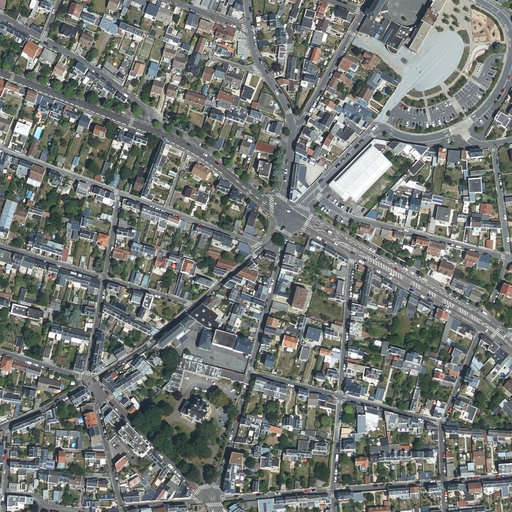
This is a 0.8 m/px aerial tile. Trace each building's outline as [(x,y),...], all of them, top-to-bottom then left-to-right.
[(36,12),(38,8),(37,8),(38,5),(36,4),(37,2),(32,0),(29,7),(30,9),(33,10),(36,12)] [(117,0),(110,0),(107,9),(115,12),(120,1),(117,0)] [(131,0),(132,1),(135,2),(135,3),(144,7),(142,12),(146,14),(149,5),(150,3),(148,3),(141,0),(131,0)] [(210,0),(203,0),(201,6),(207,9),(210,0)] [(210,0),(207,9),(211,10),(214,0),(215,1),(215,0),(218,0),(224,2),(225,1),(225,0),(210,0)] [(243,14),(242,1),(240,0),(237,0),(236,4),(234,8),(234,9),(234,10),(236,11),(236,12),(238,13),(239,12),(243,14)] [(298,9),(301,0),(297,0),(292,15),(296,16),(297,13),(298,13),(299,10),(298,9)] [(376,0),(362,27),(367,30),(371,24),(373,21),(374,22),(378,16),(384,6),(386,0),(376,0)] [(438,16),(447,0),(433,0),(436,1),(430,12),(429,11),(429,12),(428,11),(428,12),(428,13),(425,18),(435,23),(439,17),(438,16)] [(430,0),(429,3),(429,6),(428,9),(427,11),(428,12),(428,11),(429,12),(429,11),(430,12),(436,1),(433,0),(430,0)] [(229,2),(225,1),(224,2),(224,4),(223,7),(220,13),(223,15),(227,4),(232,6),(233,3),(229,1),(229,2)] [(328,4),(319,1),(316,13),(315,17),(320,19),(324,20),(328,4)] [(51,13),(53,8),(41,4),(37,2),(36,4),(38,5),(37,8),(38,8),(51,13)] [(82,8),(72,4),(68,13),(72,15),(72,17),(78,19),(82,8)] [(146,14),(145,14),(152,17),(151,21),(155,22),(156,19),(160,9),(156,8),(149,5),(146,14)] [(384,6),(378,16),(384,19),(385,16),(385,14),(387,14),(387,13),(387,12),(387,11),(387,10),(387,8),(387,7),(384,6)] [(160,8),(160,9),(156,19),(170,24),(172,19),(173,15),(174,14),(160,8)] [(346,21),(348,16),(349,13),(339,9),(338,10),(338,12),(333,23),(341,26),(343,21),(346,22),(346,21)] [(315,17),(316,13),(307,10),(302,27),(298,26),(296,31),(301,32),(302,30),(309,32),(311,31),(312,30),(312,29),(313,23),(315,17)] [(333,23),(338,12),(334,10),(331,19),(327,18),(327,21),(329,22),(333,23)] [(99,28),(101,22),(91,18),(92,13),(86,11),(84,16),(82,21),(99,28)] [(103,17),(92,13),(91,18),(101,22),(103,17)] [(408,35),(405,42),(409,44),(412,38),(413,38),(414,38),(415,37),(416,36),(416,35),(416,34),(416,33),(416,32),(417,29),(420,31),(423,24),(422,24),(423,23),(421,22),(420,23),(420,24),(418,25),(415,27),(413,28),(411,29),(409,29),(407,29),(405,28),(402,27),(401,27),(399,26),(396,24),(395,23),(393,22),(391,21),(390,19),(389,18),(388,15),(387,14),(385,14),(385,16),(384,19),(385,22),(387,21),(408,33),(408,34),(408,35)] [(28,19),(19,15),(16,22),(24,26),(28,19)] [(200,18),(190,15),(186,25),(195,29),(200,18)] [(278,18),(277,16),(269,16),(271,29),(284,27),(278,18)] [(106,19),(103,17),(101,22),(99,28),(106,30),(109,31),(110,32),(112,25),(113,24),(105,21),(106,19)] [(432,29),(435,23),(425,18),(423,23),(422,24),(423,24),(420,31),(410,47),(408,51),(416,55),(431,29),(432,29)] [(324,20),(320,19),(316,31),(324,34),(325,34),(329,22),(327,21),(324,20)] [(11,27),(0,21),(0,29),(1,30),(8,33),(11,27)] [(213,25),(201,21),(199,26),(206,28),(205,31),(210,33),(211,31),(212,31),(213,29),(212,29),(213,25)] [(362,27),(358,33),(368,36),(369,37),(370,36),(371,37),(371,38),(387,47),(387,49),(387,50),(388,52),(390,54),(391,55),(392,55),(394,56),(396,56),(398,52),(404,41),(405,42),(408,35),(408,34),(408,33),(387,21),(385,22),(383,22),(381,26),(374,22),(373,21),(371,24),(367,30),(362,27)] [(220,24),(218,30),(217,34),(216,37),(227,41),(231,28),(228,27),(227,30),(224,29),(223,32),(222,31),(223,26),(220,24)] [(76,35),(78,31),(72,28),(72,29),(70,28),(70,27),(64,25),(60,35),(66,37),(67,36),(75,39),(76,35)] [(120,28),(112,25),(110,32),(109,31),(108,33),(111,34),(116,36),(117,34),(120,28)] [(122,25),(121,25),(120,28),(117,34),(120,35),(121,31),(127,33),(129,28),(122,25)] [(20,32),(11,27),(8,33),(16,38),(20,32)] [(174,29),(169,27),(163,42),(166,43),(172,46),(177,48),(179,43),(180,39),(171,36),(174,29)] [(134,36),(136,31),(129,28),(127,33),(132,35),(134,36)] [(231,28),(227,41),(233,43),(233,40),(236,31),(231,28)] [(408,46),(410,47),(420,31),(417,29),(416,32),(416,33),(416,34),(416,35),(416,36),(415,37),(414,38),(413,38),(412,38),(409,44),(408,46)] [(291,40),(285,30),(277,31),(278,36),(277,37),(277,41),(278,46),(280,46),(287,45),(290,45),(293,44),(291,40)] [(144,34),(138,31),(136,31),(134,36),(132,40),(135,41),(135,40),(141,42),(144,34)] [(243,33),(236,31),(233,40),(238,42),(238,57),(251,57),(247,37),(243,33)] [(316,31),(312,43),(320,46),(321,41),(324,34),(316,31)] [(30,38),(20,32),(16,38),(22,41),(19,47),(24,49),(27,42),(30,38)] [(90,48),(94,40),(82,35),(78,44),(90,48)] [(201,54),(202,55),(206,41),(197,38),(196,41),(197,42),(196,44),(198,45),(198,46),(195,45),(193,52),(201,54)] [(24,49),(22,53),(28,56),(28,57),(32,60),(35,56),(39,58),(43,51),(37,48),(27,42),(24,49)] [(46,46),(40,43),(37,48),(43,51),(45,49),(46,46)] [(234,51),(217,44),(216,46),(218,47),(216,53),(226,57),(228,52),(233,54),(234,51)] [(287,45),(280,46),(280,48),(276,48),(274,55),(279,56),(278,65),(285,65),(286,60),(284,60),(284,56),(286,57),(287,50),(287,45)] [(57,56),(45,49),(43,51),(39,58),(38,60),(44,63),(46,61),(52,65),(57,56)] [(176,52),(164,49),(161,57),(174,61),(175,54),(176,52)] [(319,54),(311,51),(308,62),(314,64),(316,64),(319,54)] [(193,52),(186,72),(194,75),(194,74),(197,75),(199,68),(196,68),(201,54),(193,52)] [(380,60),(366,52),(363,57),(366,59),(363,66),(372,71),(374,67),(376,68),(380,60)] [(182,56),(175,54),(174,61),(172,67),(184,70),(186,61),(181,60),(182,56)] [(356,61),(345,55),(344,59),(356,66),(357,64),(355,63),(356,61)] [(299,59),(290,58),(289,67),(298,68),(299,59)] [(356,66),(344,59),(338,68),(346,73),(347,72),(349,70),(349,69),(355,72),(358,66),(356,66)] [(308,62),(304,60),(303,72),(306,74),(311,75),(314,64),(308,62)] [(115,76),(113,80),(122,87),(126,76),(121,73),(123,69),(126,63),(123,61),(119,71),(118,73),(117,74),(116,73),(115,75),(115,76)] [(105,63),(103,67),(102,71),(113,80),(115,76),(115,75),(116,73),(117,74),(118,73),(119,71),(112,65),(105,63)] [(57,64),(52,72),(62,77),(65,70),(62,68),(63,66),(57,64)] [(90,72),(78,64),(73,72),(85,79),(90,72)] [(130,71),(128,76),(132,78),(135,79),(136,75),(140,77),(144,67),(136,64),(133,72),(130,71)] [(155,78),(159,66),(151,64),(147,76),(155,78)] [(222,69),(218,67),(216,72),(215,71),(214,76),(218,77),(219,74),(221,75),(221,74),(224,75),(226,75),(227,72),(228,69),(229,66),(224,64),(223,65),(222,69)] [(298,68),(289,67),(287,79),(296,80),(298,68)] [(214,76),(215,71),(206,68),(202,80),(211,83),(213,76),(214,76)] [(284,70),(272,74),(274,78),(280,76),(283,75),(284,73),(284,70)] [(375,84),(382,74),(375,70),(374,71),(375,71),(374,73),(369,81),(375,84)] [(90,72),(85,79),(82,83),(85,85),(88,81),(87,81),(88,80),(95,85),(100,80),(90,72)] [(231,73),(227,72),(226,75),(223,82),(240,88),(243,78),(231,73)] [(344,77),(336,73),(333,78),(335,79),(334,80),(332,80),(328,87),(329,88),(335,91),(338,87),(336,87),(340,81),(344,84),(347,86),(350,81),(344,77)] [(306,74),(304,82),(314,85),(317,77),(311,75),(306,74)] [(346,74),(344,77),(350,81),(355,83),(356,81),(352,79),(353,78),(346,74)] [(397,88),(399,84),(395,82),(391,79),(389,83),(397,88)] [(106,85),(100,80),(95,85),(95,86),(98,88),(97,90),(101,92),(102,91),(103,89),(106,85)] [(164,85),(154,82),(151,92),(161,95),(164,85)] [(10,84),(6,83),(4,89),(7,90),(17,94),(17,93),(26,96),(28,91),(19,88),(19,89),(10,85),(10,84)] [(366,103),(369,99),(368,98),(371,93),(370,92),(371,92),(372,93),(373,93),(376,89),(366,83),(363,88),(357,99),(355,103),(357,104),(360,106),(366,109),(369,105),(366,103)] [(116,92),(106,85),(103,89),(110,94),(108,97),(111,99),(113,98),(112,96),(116,92)] [(179,88),(169,86),(166,96),(175,99),(176,97),(178,90),(178,89),(179,88)] [(254,91),(244,88),(241,97),(247,99),(251,100),(254,91)] [(38,105),(42,96),(28,91),(26,96),(30,98),(30,100),(34,102),(34,101),(36,102),(35,105),(38,107),(38,105)] [(204,107),(207,98),(187,92),(185,100),(204,107)] [(240,99),(220,92),(217,99),(217,101),(218,101),(231,106),(237,108),(237,107),(240,99)] [(350,100),(348,99),(336,92),(334,94),(336,95),(336,96),(340,98),(339,99),(347,104),(350,100)] [(126,100),(117,93),(114,97),(124,104),(126,100)] [(261,99),(260,98),(258,104),(256,109),(255,113),(259,114),(260,113),(259,113),(259,110),(261,105),(260,105),(262,100),(264,101),(263,105),(268,106),(271,97),(263,94),(261,99)] [(54,101),(42,96),(38,105),(39,106),(37,111),(43,113),(40,119),(45,121),(49,109),(47,108),(47,107),(45,106),(46,103),(51,104),(50,107),(51,108),(53,104),(54,101)] [(213,98),(208,96),(207,98),(204,107),(205,107),(210,109),(213,98)] [(343,111),(322,98),(321,99),(323,101),(321,104),(327,107),(332,110),(335,111),(341,114),(343,111)] [(366,109),(360,106),(357,104),(355,103),(350,100),(347,104),(346,106),(344,109),(343,111),(352,116),(370,128),(378,117),(366,109)] [(231,106),(218,101),(217,106),(229,111),(230,110),(230,109),(231,106)] [(59,107),(53,104),(51,108),(50,112),(61,116),(63,110),(59,109),(59,107)] [(511,120),(511,104),(510,104),(509,105),(510,106),(507,113),(504,112),(505,111),(500,109),(498,113),(509,119),(510,120),(511,120)] [(261,105),(259,110),(273,115),(275,109),(268,106),(263,105),(261,105)] [(76,109),(66,106),(63,115),(79,120),(81,115),(77,114),(78,113),(75,112),(76,109)] [(240,108),(237,107),(237,108),(235,114),(231,112),(231,111),(230,110),(229,111),(226,119),(235,122),(240,108)] [(243,109),(240,108),(235,122),(238,123),(244,125),(245,122),(246,120),(240,118),(241,116),(242,114),(243,109)] [(208,115),(207,118),(222,124),(225,116),(210,110),(208,115)] [(259,114),(255,113),(251,112),(249,111),(247,116),(254,118),(264,122),(265,117),(259,114)] [(352,116),(343,111),(341,114),(341,115),(350,120),(352,116)] [(334,120),(321,112),(318,118),(323,121),(321,126),(326,128),(328,130),(334,120)] [(511,126),(511,120),(510,120),(510,121),(509,120),(509,119),(498,113),(494,120),(496,121),(499,123),(497,126),(499,127),(500,126),(505,129),(510,131),(511,126)] [(79,120),(63,115),(62,117),(69,120),(68,122),(74,124),(75,121),(78,123),(79,120)] [(252,124),(254,118),(247,116),(247,118),(246,120),(245,122),(252,124)] [(370,128),(352,116),(350,120),(349,120),(366,130),(370,128)] [(81,117),(78,125),(88,129),(91,120),(81,117)] [(0,119),(0,127),(1,128),(0,129),(0,131),(7,134),(11,123),(0,119)] [(321,126),(310,119),(307,123),(323,133),(324,131),(326,128),(321,126)] [(30,129),(32,124),(22,121),(18,120),(15,128),(18,129),(19,127),(20,128),(22,129),(24,128),(24,127),(30,129)] [(283,125),(283,123),(279,122),(279,124),(276,123),(275,125),(274,124),(273,126),(269,124),(267,131),(279,136),(283,125)] [(340,128),(335,125),(331,132),(330,133),(335,136),(340,128)] [(106,131),(96,127),(93,135),(103,139),(106,131)] [(322,139),(304,128),(302,133),(316,141),(315,143),(321,147),(320,149),(321,149),(322,148),(324,145),(320,143),(323,139),(322,139)] [(341,139),(350,130),(346,128),(340,139),(341,139)] [(345,142),(355,133),(350,130),(341,139),(345,142)] [(136,134),(130,131),(128,135),(125,144),(132,147),(133,142),(136,134)] [(115,141),(125,144),(128,135),(118,132),(115,141)] [(316,141),(302,133),(301,134),(300,137),(311,143),(312,141),(315,143),(316,141)] [(149,138),(136,134),(133,142),(146,146),(149,138)] [(330,134),(328,138),(326,141),(324,145),(322,148),(329,152),(331,150),(328,148),(334,138),(330,136),(331,135),(330,134)] [(311,143),(300,137),(297,144),(308,150),(311,143)] [(224,141),(219,139),(215,150),(218,152),(220,150),(224,141)] [(279,141),(270,139),(269,145),(276,147),(278,147),(279,141)] [(349,144),(345,142),(341,139),(340,139),(337,144),(345,149),(349,144)] [(383,154),(384,149),(387,142),(375,140),(329,186),(345,202),(350,197),(355,203),(358,200),(386,172),(390,169),(387,166),(379,158),(383,154)] [(28,156),(34,158),(39,143),(34,141),(28,156)] [(247,156),(251,145),(242,142),(238,153),(247,156)] [(269,145),(257,142),(256,146),(254,151),(274,156),(276,147),(269,145)] [(387,142),(384,149),(387,150),(392,155),(396,159),(402,152),(405,148),(408,145),(387,142)] [(168,152),(170,147),(161,143),(157,154),(162,156),(164,150),(168,152)] [(312,156),(314,152),(308,150),(297,144),(295,154),(306,159),(308,156),(307,154),(310,156),(312,156)] [(256,146),(251,145),(247,156),(252,158),(254,151),(256,146)] [(328,155),(329,152),(322,148),(321,149),(320,149),(317,147),(314,152),(312,156),(311,159),(315,161),(317,157),(319,154),(321,151),(328,155)] [(429,149),(415,147),(415,149),(411,153),(416,158),(420,154),(422,156),(423,156),(429,149)] [(411,153),(405,148),(402,152),(407,157),(409,154),(417,162),(419,160),(422,156),(420,154),(416,158),(411,153)] [(439,150),(429,149),(423,156),(425,156),(434,157),(438,158),(439,150)] [(447,151),(439,150),(438,158),(437,165),(445,166),(447,151)] [(470,151),(470,159),(483,158),(482,150),(470,151)] [(467,162),(467,159),(466,152),(456,152),(449,151),(448,160),(451,160),(451,162),(461,163),(462,161),(464,162),(467,162)] [(42,154),(39,161),(45,163),(48,156),(42,154)] [(162,156),(157,154),(153,165),(158,167),(160,160),(162,156)] [(306,159),(295,154),(293,171),(289,201),(294,203),(310,187),(306,183),(304,183),(306,167),(298,167),(299,159),(308,163),(309,160),(308,160),(306,159)] [(12,159),(3,156),(0,164),(0,163),(0,165),(7,168),(9,164),(10,164),(12,159)] [(21,162),(12,159),(10,164),(14,165),(19,167),(21,162)] [(328,169),(330,166),(320,160),(319,162),(318,164),(321,166),(328,169)] [(417,162),(395,185),(404,187),(407,184),(409,182),(424,166),(419,160),(417,162)] [(33,166),(21,162),(19,167),(18,170),(30,175),(31,171),(33,166)] [(100,176),(105,178),(110,164),(105,162),(100,176)] [(267,181),(271,166),(259,162),(258,169),(261,170),(260,173),(259,177),(267,183),(267,181)] [(317,164),(314,163),(313,166),(314,170),(316,171),(319,170),(321,166),(318,164),(317,164)] [(158,167),(153,165),(149,176),(154,178),(156,172),(160,173),(162,168),(158,167)] [(201,167),(196,165),(191,174),(205,181),(210,172),(205,170),(201,167)] [(46,171),(33,166),(31,171),(30,175),(27,184),(40,189),(43,178),(44,177),(46,171)] [(44,177),(50,180),(50,179),(53,180),(60,183),(62,177),(46,171),(44,177)] [(468,177),(467,171),(465,171),(465,173),(460,174),(460,182),(461,184),(461,185),(466,185),(466,187),(469,188),(468,182),(467,182),(467,177),(468,177)] [(154,178),(149,176),(147,181),(145,187),(150,189),(152,189),(154,183),(157,184),(159,180),(154,178)] [(223,180),(219,177),(218,180),(220,181),(215,191),(226,195),(230,185),(222,182),(223,180)] [(145,187),(147,181),(138,178),(134,190),(143,193),(145,187)] [(479,182),(479,179),(468,180),(468,182),(469,188),(469,194),(481,193),(481,192),(481,183),(481,182),(479,182)] [(415,190),(424,192),(425,188),(415,185),(416,183),(409,182),(407,184),(416,187),(415,190)] [(79,183),(78,188),(88,192),(88,187),(79,183)] [(71,187),(65,185),(64,188),(62,193),(68,196),(71,187)] [(203,194),(205,188),(200,186),(198,191),(197,195),(194,202),(205,206),(209,196),(203,194)] [(54,210),(56,211),(62,193),(64,188),(59,187),(53,204),(56,205),(54,210)] [(143,193),(141,198),(151,202),(152,201),(154,197),(148,195),(150,189),(145,187),(143,193)] [(469,194),(469,188),(466,187),(465,191),(462,191),(461,196),(464,197),(463,203),(464,203),(469,204),(470,203),(469,196),(469,194)] [(76,194),(86,198),(88,192),(78,188),(76,194)] [(107,194),(93,188),(91,194),(98,196),(101,198),(100,203),(105,204),(107,194)] [(431,202),(433,194),(424,192),(415,190),(414,190),(413,194),(423,197),(422,201),(431,203),(431,202)] [(184,199),(194,202),(197,195),(187,191),(184,199)] [(242,194),(237,191),(236,194),(232,193),(229,201),(241,205),(242,200),(243,200),(244,197),(241,196),(242,194)] [(393,200),(394,193),(391,192),(387,196),(387,198),(384,198),(384,199),(382,199),(382,200),(381,200),(380,205),(390,208),(391,207),(393,200)] [(115,197),(107,194),(105,204),(108,205),(109,200),(111,201),(115,202),(116,198),(115,197)] [(423,197),(413,194),(411,202),(410,209),(413,210),(415,201),(421,202),(422,201),(423,197)] [(8,198),(7,200),(19,204),(22,197),(17,195),(15,200),(8,198)] [(19,204),(7,200),(2,214),(0,221),(0,229),(10,233),(14,221),(17,211),(19,204)] [(142,213),(144,207),(125,200),(123,201),(122,208),(125,209),(126,208),(127,207),(136,210),(136,209),(141,211),(140,212),(142,213)] [(397,200),(397,201),(395,208),(406,210),(408,201),(403,200),(403,201),(397,200)] [(411,202),(408,201),(406,210),(395,208),(394,211),(405,214),(404,216),(408,216),(410,209),(411,202)] [(491,216),(492,205),(482,204),(481,209),(481,215),(482,215),(491,216)] [(375,206),(371,210),(364,218),(376,220),(380,207),(375,206)] [(153,210),(144,207),(142,213),(151,216),(153,210)] [(33,209),(30,208),(28,213),(36,215),(35,219),(37,220),(36,221),(41,222),(43,215),(44,212),(33,209)] [(259,211),(253,209),(247,226),(253,228),(259,211)] [(440,209),(437,221),(441,222),(446,223),(449,224),(452,212),(440,209)] [(161,214),(153,210),(151,216),(150,219),(149,222),(154,223),(154,222),(159,223),(159,222),(161,214)] [(17,211),(14,221),(21,224),(21,222),(25,223),(28,214),(17,211)] [(102,214),(101,216),(100,219),(112,223),(112,217),(102,214)] [(170,217),(161,214),(159,222),(159,223),(157,228),(166,230),(167,225),(168,222),(170,217)] [(89,218),(83,216),(81,225),(81,229),(82,229),(86,230),(87,228),(87,224),(88,220),(91,221),(92,219),(89,218)] [(180,220),(170,217),(168,222),(178,226),(180,220)] [(482,220),(466,219),(466,221),(465,224),(465,227),(474,228),(480,228),(481,223),(482,223),(482,220)] [(136,233),(137,229),(127,226),(128,222),(120,220),(118,228),(132,232),(136,233)] [(178,226),(168,222),(167,225),(179,229),(180,226),(181,221),(180,220),(178,226)] [(81,229),(81,225),(73,222),(72,226),(70,225),(69,230),(80,232),(81,229)] [(364,234),(367,235),(371,227),(360,224),(356,234),(363,237),(364,234)] [(204,229),(193,225),(191,234),(195,235),(195,233),(198,233),(202,235),(204,229)] [(253,228),(247,226),(245,231),(254,234),(256,234),(257,230),(253,228)] [(8,239),(10,233),(0,229),(0,238),(7,241),(8,239)] [(89,231),(86,230),(82,229),(81,232),(80,238),(90,241),(90,240),(92,232),(89,231)] [(213,233),(204,229),(202,235),(211,238),(213,233)] [(245,231),(243,236),(252,239),(254,234),(245,231)] [(389,231),(387,237),(386,238),(388,239),(392,240),(393,238),(395,233),(389,231)] [(98,242),(100,235),(92,232),(90,240),(98,242)] [(226,237),(214,233),(211,243),(213,243),(214,241),(224,244),(226,237)] [(405,235),(395,233),(393,238),(401,241),(400,242),(396,251),(399,252),(405,235)] [(108,244),(109,237),(106,237),(100,235),(98,242),(98,243),(104,245),(104,243),(108,244)] [(37,238),(36,238),(30,236),(28,245),(34,247),(37,238)] [(233,240),(226,237),(224,244),(223,246),(230,248),(233,240)] [(310,237),(306,246),(307,246),(308,245),(309,246),(310,247),(316,249),(319,242),(310,237)] [(44,240),(37,238),(34,247),(32,253),(35,254),(36,249),(41,250),(44,240)] [(422,240),(413,238),(411,246),(414,247),(416,246),(416,244),(421,245),(422,240)] [(51,242),(44,240),(41,250),(46,252),(45,257),(47,258),(51,242)] [(57,244),(51,242),(47,258),(49,258),(50,253),(55,255),(57,244)] [(326,247),(319,242),(316,249),(325,252),(326,247)] [(447,246),(430,242),(429,245),(445,251),(447,246)] [(64,246),(57,244),(55,255),(59,256),(58,261),(61,262),(64,249),(64,246)] [(296,247),(288,244),(285,256),(293,258),(296,247)] [(145,248),(142,247),(133,245),(131,250),(143,254),(145,248)] [(172,249),(171,253),(170,256),(171,256),(182,260),(184,256),(186,247),(182,245),(179,254),(180,254),(173,252),(174,250),(172,249)] [(445,251),(429,245),(428,247),(427,250),(431,252),(430,253),(440,256),(440,254),(443,255),(445,251)] [(337,252),(326,247),(325,252),(335,258),(337,252)] [(150,250),(145,248),(143,254),(143,256),(145,256),(145,254),(148,255),(147,257),(150,258),(151,256),(155,257),(157,252),(150,250)] [(69,250),(64,249),(61,262),(67,264),(69,250)] [(11,254),(0,250),(0,262),(7,265),(11,254)] [(129,257),(122,255),(114,252),(113,258),(121,261),(121,260),(127,262),(129,257)] [(159,252),(157,252),(155,257),(158,258),(155,267),(161,269),(161,271),(161,272),(162,272),(165,274),(167,266),(169,261),(168,261),(163,260),(165,254),(159,252)] [(265,252),(260,256),(264,258),(275,263),(277,257),(265,252)] [(348,259),(337,252),(335,258),(338,260),(342,262),(348,265),(348,259)] [(477,264),(480,255),(467,252),(465,261),(477,264)] [(240,264),(219,257),(212,255),(211,259),(211,261),(218,263),(216,270),(229,273),(240,264)] [(491,258),(480,255),(477,264),(476,266),(476,267),(488,270),(491,258)] [(23,258),(15,256),(13,261),(14,261),(13,264),(21,266),(22,263),(23,258)] [(182,260),(171,256),(169,260),(169,261),(167,266),(170,267),(171,262),(183,265),(184,260),(182,260)] [(296,259),(293,258),(285,256),(283,265),(297,269),(301,270),(303,261),(300,260),(296,259)] [(35,262),(23,258),(22,263),(31,266),(30,269),(33,270),(34,267),(35,262)] [(412,267),(417,270),(419,271),(422,264),(422,263),(423,261),(415,259),(412,267)] [(193,263),(184,260),(183,265),(180,273),(186,274),(190,275),(193,263)] [(258,264),(255,261),(245,269),(256,273),(258,270),(254,269),(258,264)] [(47,265),(35,262),(34,267),(45,271),(47,265)] [(454,267),(441,262),(440,266),(438,270),(437,273),(445,277),(445,276),(451,278),(454,267)] [(208,267),(204,266),(201,265),(199,270),(202,271),(202,272),(206,274),(207,271),(208,267)] [(296,274),(297,269),(283,265),(281,270),(285,271),(296,274)] [(60,269),(50,266),(49,272),(54,274),(58,275),(60,269)] [(335,271),(334,274),(332,273),(332,274),(347,278),(348,269),(344,268),(337,266),(335,271)] [(58,280),(61,270),(60,269),(58,275),(54,274),(53,278),(53,279),(55,280),(57,279),(58,280)] [(223,278),(229,273),(216,270),(215,269),(213,275),(223,278)] [(256,273),(245,269),(237,276),(249,282),(252,283),(255,284),(259,275),(256,273)] [(66,271),(61,270),(58,280),(57,283),(62,284),(61,286),(62,287),(66,271)] [(373,273),(368,270),(366,280),(365,285),(371,286),(372,279),(373,273)] [(71,273),(66,271),(62,287),(65,288),(66,281),(69,282),(71,273)] [(186,274),(180,273),(177,285),(176,287),(182,289),(186,274)] [(383,279),(373,273),(372,279),(382,284),(383,279)] [(445,277),(437,273),(435,280),(441,283),(445,277)] [(84,277),(77,275),(75,283),(74,286),(81,288),(81,287),(84,277)] [(249,282),(237,276),(230,282),(237,284),(241,286),(243,281),(246,283),(244,288),(247,289),(249,282)] [(91,279),(84,277),(81,287),(88,289),(89,287),(91,279)] [(210,289),(215,284),(197,278),(195,284),(210,289)] [(268,290),(271,280),(267,278),(266,279),(262,278),(260,285),(259,286),(268,290)] [(454,278),(451,286),(466,292),(469,283),(454,278)] [(100,282),(91,279),(89,287),(95,288),(99,289),(101,283),(100,282)] [(393,285),(383,279),(382,284),(382,285),(392,290),(393,285)] [(287,284),(288,281),(285,280),(284,280),(283,283),(278,282),(274,296),(279,297),(280,293),(282,293),(283,289),(285,289),(286,284),(287,284)] [(237,284),(230,282),(224,287),(232,290),(238,293),(239,291),(235,289),(237,284)] [(345,297),(346,284),(339,282),(338,286),(337,290),(336,292),(325,289),(324,292),(330,293),(331,293),(345,297)] [(176,287),(177,285),(172,283),(168,294),(173,296),(176,287)] [(362,284),(356,283),(355,287),(361,288),(363,287),(365,287),(364,295),(363,296),(369,297),(369,294),(371,286),(365,285),(362,284)] [(474,286),(469,283),(466,292),(464,296),(469,299),(478,302),(480,295),(472,292),(474,286)] [(108,286),(107,290),(119,294),(118,296),(118,297),(119,299),(120,299),(121,298),(122,297),(123,293),(124,292),(125,292),(126,290),(110,285),(108,286)] [(511,295),(511,288),(503,285),(500,294),(507,296),(506,297),(511,299),(511,295)] [(266,297),(268,290),(259,286),(259,289),(257,293),(266,297)] [(173,296),(179,298),(182,289),(176,287),(173,296)] [(238,293),(232,290),(229,300),(234,302),(236,296),(240,297),(242,294),(238,293)] [(297,290),(292,309),(303,312),(308,292),(297,290)] [(147,296),(132,292),(129,301),(144,306),(147,296)] [(266,297),(257,293),(254,292),(252,298),(254,299),(265,303),(266,297)] [(345,302),(345,297),(331,293),(330,295),(330,299),(338,301),(341,301),(345,302)] [(252,298),(244,295),(242,294),(240,297),(240,299),(242,300),(244,301),(247,302),(252,304),(254,299),(252,298)] [(419,301),(419,300),(411,295),(409,303),(418,307),(419,301)] [(154,298),(147,296),(144,306),(143,309),(147,311),(149,312),(154,298)] [(366,309),(367,305),(368,300),(369,297),(363,296),(361,296),(359,301),(360,301),(360,303),(362,303),(361,306),(359,305),(357,303),(352,302),(352,305),(363,308),(365,309),(366,309)] [(215,298),(212,297),(202,305),(210,311),(215,307),(222,301),(215,298)] [(263,309),(265,303),(254,299),(252,304),(256,306),(259,307),(263,309)] [(437,310),(421,300),(420,302),(419,303),(418,308),(422,311),(424,308),(432,313),(429,317),(435,320),(437,310)] [(126,313),(127,309),(127,308),(124,308),(124,307),(113,301),(111,306),(115,308),(126,313)] [(274,303),(272,309),(278,311),(286,313),(288,307),(274,303)] [(418,307),(409,303),(408,309),(416,313),(418,307)] [(114,311),(115,308),(111,306),(109,305),(107,308),(104,306),(103,312),(111,316),(114,311)] [(210,311),(202,305),(193,313),(200,318),(198,320),(203,325),(199,328),(209,331),(214,324),(218,319),(218,318),(210,311)] [(241,308),(237,306),(232,305),(229,314),(237,317),(241,308)] [(363,310),(363,308),(352,305),(351,313),(363,314),(363,310)] [(12,315),(28,319),(30,311),(30,310),(14,306),(12,315)] [(96,310),(86,308),(84,316),(94,318),(96,310)] [(55,310),(50,309),(48,309),(47,313),(51,313),(48,322),(52,323),(54,314),(55,310)] [(139,315),(127,309),(126,313),(130,315),(138,319),(139,320),(139,319),(138,318),(139,315)] [(147,311),(143,309),(139,315),(138,318),(139,319),(142,320),(142,319),(147,311)] [(449,316),(437,310),(435,320),(438,321),(439,321),(440,320),(447,322),(449,316)] [(30,311),(28,319),(40,322),(40,320),(43,321),(45,315),(30,311)] [(119,320),(121,315),(114,311),(111,316),(119,320)] [(200,318),(193,313),(189,317),(195,324),(199,328),(203,325),(198,320),(200,318)] [(237,317),(229,314),(225,325),(233,328),(237,319),(239,320),(239,318),(237,317)] [(128,318),(121,315),(119,320),(118,321),(121,323),(120,325),(124,327),(128,318)] [(138,319),(130,315),(128,318),(124,327),(132,331),(133,328),(136,322),(138,319)] [(453,319),(449,316),(447,322),(441,342),(445,344),(447,339),(450,328),(453,319)] [(195,324),(189,317),(158,344),(163,350),(172,343),(177,349),(181,345),(176,340),(184,333),(185,335),(189,331),(188,330),(194,325),(195,324)] [(305,324),(307,319),(301,318),(298,331),(294,330),(294,332),(286,330),(286,332),(302,336),(305,324)] [(279,322),(268,319),(266,327),(283,331),(284,325),(285,325),(282,324),(282,328),(278,327),(279,322)] [(461,323),(453,319),(450,328),(451,329),(453,325),(458,328),(461,323)] [(141,321),(140,320),(139,322),(140,322),(139,324),(136,322),(133,328),(142,332),(146,324),(144,323),(141,321)] [(92,334),(93,325),(85,323),(83,332),(84,332),(92,334)] [(475,331),(461,323),(458,328),(453,325),(451,329),(464,336),(465,333),(474,338),(476,333),(475,331)] [(62,336),(64,327),(52,324),(50,333),(58,335),(62,336)] [(151,326),(149,325),(146,324),(142,332),(150,336),(153,331),(149,329),(151,326)] [(356,325),(350,324),(349,336),(365,339),(368,340),(373,341),(374,337),(370,336),(370,335),(369,335),(369,334),(358,332),(358,330),(356,329),(356,327),(359,327),(359,325),(356,325)] [(233,328),(225,325),(222,335),(231,337),(233,330),(233,328)] [(342,334),(342,328),(334,326),(332,325),(330,331),(342,334)] [(149,340),(160,331),(155,328),(151,326),(149,329),(153,331),(150,336),(148,339),(149,340)] [(72,338),(74,330),(64,327),(62,336),(72,338)] [(283,331),(266,327),(263,338),(270,340),(271,335),(276,337),(275,341),(280,342),(283,331)] [(212,346),(213,343),(207,341),(209,331),(199,328),(198,331),(198,332),(200,333),(200,332),(202,333),(198,350),(210,353),(212,346)] [(308,329),(305,340),(319,343),(322,332),(308,329)] [(84,332),(83,332),(74,330),(72,338),(71,342),(81,344),(82,341),(83,335),(84,332)] [(342,338),(342,334),(330,331),(326,330),(325,335),(337,339),(338,337),(342,338)] [(231,337),(222,335),(209,331),(207,341),(213,343),(212,346),(233,352),(250,357),(253,346),(247,344),(248,342),(234,338),(231,337)] [(105,336),(99,333),(97,343),(104,344),(105,336)] [(284,337),(282,347),(295,350),(298,341),(288,338),(289,336),(286,335),(285,337),(284,337)] [(364,343),(365,339),(349,336),(349,341),(364,344),(364,343)] [(490,355),(492,357),(500,348),(494,343),(484,336),(482,337),(479,345),(481,347),(485,342),(491,347),(488,350),(491,353),(490,355)] [(270,340),(263,338),(261,346),(269,348),(270,343),(271,341),(271,340),(270,340)] [(441,342),(438,356),(437,361),(441,362),(442,358),(445,344),(441,342)] [(386,353),(388,348),(389,344),(383,343),(380,355),(385,357),(386,353)] [(467,356),(468,352),(455,345),(454,347),(453,348),(463,354),(467,356)] [(118,361),(128,354),(124,348),(114,355),(118,361)] [(362,351),(354,349),(348,348),(348,353),(351,354),(357,355),(361,356),(362,351)] [(405,354),(405,353),(388,348),(386,353),(390,354),(390,355),(399,357),(398,360),(403,361),(405,354)] [(460,359),(463,354),(453,348),(451,357),(453,358),(452,361),(451,365),(452,365),(457,366),(460,359)] [(498,364),(507,355),(500,348),(492,357),(491,357),(498,364)] [(52,350),(46,349),(43,358),(50,360),(52,350)] [(304,361),(308,362),(311,351),(307,350),(303,349),(299,361),(303,362),(304,361)] [(332,352),(321,349),(320,355),(326,356),(332,358),(333,353),(332,352)] [(101,360),(102,352),(96,351),(94,359),(101,360)] [(154,353),(148,361),(155,367),(157,364),(162,359),(154,353)] [(333,353),(332,358),(330,363),(333,363),(333,364),(334,361),(333,361),(334,359),(340,360),(340,355),(333,353)] [(413,365),(415,355),(411,354),(410,357),(407,356),(405,363),(413,365)] [(418,359),(419,356),(415,355),(413,365),(420,367),(422,360),(418,359)] [(511,359),(507,355),(498,364),(495,367),(499,371),(508,361),(511,364),(508,368),(511,371),(511,370),(511,359)] [(78,356),(74,372),(83,375),(85,373),(87,358),(81,357),(78,356)] [(273,369),(276,360),(267,357),(265,367),(273,369)] [(10,373),(13,361),(3,358),(2,363),(1,365),(0,369),(2,370),(1,373),(2,374),(7,375),(8,375),(9,372),(10,373)] [(136,362),(134,360),(128,363),(133,368),(137,372),(140,374),(147,365),(145,363),(140,359),(139,358),(136,362)] [(98,375),(106,369),(101,362),(101,363),(101,360),(94,359),(92,374),(94,375),(98,375)] [(219,369),(179,359),(172,376),(169,383),(162,390),(177,393),(183,370),(219,380),(220,378),(232,381),(231,382),(236,383),(236,382),(243,384),(245,376),(224,371),(219,369)] [(474,359),(472,363),(478,371),(483,366),(480,362),(478,364),(474,359)] [(22,364),(15,361),(13,369),(17,370),(23,372),(27,373),(28,366),(22,364)] [(405,363),(403,362),(401,368),(411,371),(413,365),(405,363)] [(478,371),(472,363),(469,370),(476,373),(478,371)] [(364,374),(364,368),(359,367),(356,366),(347,364),(346,374),(351,375),(352,371),(364,374)] [(151,368),(147,365),(140,374),(144,377),(151,368)] [(28,366),(27,373),(26,378),(31,379),(32,375),(37,376),(38,369),(28,366)] [(137,372),(133,368),(127,372),(127,373),(119,379),(119,380),(121,382),(125,380),(130,377),(134,374),(137,372)] [(379,382),(381,372),(364,368),(364,374),(363,378),(379,382)] [(330,372),(328,371),(326,377),(326,378),(338,381),(339,374),(332,372),(330,372)] [(464,382),(469,384),(468,387),(473,389),(476,390),(476,388),(479,381),(480,379),(479,379),(473,377),(474,373),(468,371),(464,382)] [(144,377),(140,374),(137,372),(134,374),(139,381),(145,378),(144,377)] [(322,373),(318,372),(316,379),(325,382),(326,378),(326,377),(323,376),(324,373),(322,373)] [(115,374),(114,373),(103,380),(102,384),(105,387),(113,380),(117,378),(117,377),(116,376),(115,374)] [(450,379),(451,377),(443,375),(435,373),(434,379),(455,385),(456,381),(450,379)] [(137,383),(139,381),(134,374),(130,377),(135,384),(136,387),(138,386),(137,383)] [(135,384),(130,377),(125,380),(130,387),(133,385),(135,388),(136,387),(135,384)] [(267,382),(254,378),(253,383),(255,383),(255,385),(259,386),(260,386),(265,387),(267,382)] [(49,381),(40,379),(38,389),(37,390),(47,392),(49,381)] [(453,389),(455,385),(434,379),(433,379),(430,389),(432,389),(433,383),(453,389)] [(117,385),(121,382),(119,380),(118,381),(118,382),(116,384),(113,380),(105,387),(109,392),(113,388),(114,387),(117,385)] [(130,391),(132,390),(130,387),(125,380),(121,382),(126,390),(128,389),(130,391)] [(361,387),(362,384),(353,382),(346,380),(345,393),(346,395),(359,399),(360,392),(361,387)] [(511,381),(510,380),(503,387),(511,394),(511,381)] [(62,384),(49,381),(47,392),(55,393),(56,389),(61,390),(62,384)] [(162,390),(169,383),(166,381),(157,389),(158,389),(160,392),(162,390)] [(126,390),(121,382),(117,385),(123,393),(126,390)] [(272,383),(267,382),(265,387),(264,392),(263,395),(269,396),(269,395),(270,391),(272,383)] [(123,393),(117,385),(114,387),(113,388),(115,392),(112,395),(115,398),(118,396),(123,393)] [(31,388),(24,387),(23,393),(22,396),(36,399),(37,393),(34,392),(34,388),(31,388)] [(85,390),(70,400),(75,408),(91,398),(90,393),(85,390)] [(309,393),(299,390),(299,396),(302,397),(308,399),(309,395),(309,393)] [(416,390),(412,402),(417,403),(421,392),(416,390)] [(14,394),(5,393),(4,393),(3,400),(12,402),(14,394)] [(375,396),(374,400),(382,402),(384,395),(376,393),(375,396)] [(16,395),(14,395),(14,394),(12,402),(12,405),(20,406),(22,396),(16,395)] [(309,395),(308,399),(308,402),(308,406),(318,406),(318,396),(309,395)] [(335,400),(318,396),(318,406),(325,408),(326,403),(336,406),(337,402),(335,400)] [(472,403),(458,397),(456,401),(470,407),(472,403)] [(128,412),(131,416),(140,408),(138,406),(133,399),(130,401),(133,405),(134,407),(129,411),(128,412)] [(75,408),(70,400),(65,403),(69,411),(75,408)] [(508,403),(505,400),(499,406),(502,409),(502,408),(508,403)] [(205,406),(200,403),(196,401),(193,406),(186,403),(180,413),(180,414),(186,417),(193,420),(195,421),(202,425),(204,420),(205,419),(207,414),(206,414),(209,408),(205,406)] [(435,409),(433,418),(439,420),(441,419),(447,404),(437,401),(435,409)] [(470,407),(456,401),(454,407),(463,410),(462,412),(468,415),(471,407),(470,407)] [(502,408),(511,418),(511,408),(508,403),(502,408)] [(95,414),(92,404),(86,406),(87,407),(81,409),(83,417),(85,417),(95,414)] [(364,408),(356,406),(358,417),(363,417),(362,410),(365,410),(364,408)] [(499,406),(497,408),(493,413),(492,414),(495,417),(500,412),(500,411),(502,409),(499,406)] [(57,408),(48,413),(46,420),(45,432),(49,432),(49,425),(59,423),(57,408)] [(365,410),(365,415),(367,415),(367,414),(377,417),(378,415),(380,416),(381,412),(364,408),(365,410)] [(140,410),(133,417),(135,419),(139,416),(145,422),(147,420),(142,415),(144,413),(140,410)] [(367,434),(365,418),(365,415),(365,410),(362,410),(363,417),(358,417),(357,435),(360,434),(367,434)] [(46,420),(48,413),(35,418),(37,424),(46,420)] [(110,442),(115,437),(127,426),(114,413),(112,416),(111,414),(105,419),(107,421),(105,423),(110,442)] [(398,417),(384,413),(386,424),(398,427),(398,417)] [(98,428),(95,414),(85,417),(88,430),(90,430),(98,428)] [(409,420),(398,417),(398,427),(398,428),(398,430),(409,430),(409,420)] [(35,418),(27,422),(29,427),(31,430),(34,429),(38,430),(38,426),(37,424),(35,418)] [(293,428),(293,426),(293,424),(294,419),(285,418),(284,427),(293,428)] [(242,420),(240,425),(249,427),(248,430),(250,431),(251,428),(252,422),(246,421),(242,420)] [(423,423),(409,420),(409,430),(409,433),(414,433),(414,430),(418,430),(423,430),(423,423)] [(29,427),(27,422),(19,425),(21,430),(26,428),(29,427)] [(255,429),(257,429),(256,432),(254,439),(258,440),(260,434),(261,430),(263,425),(255,423),(252,422),(251,428),(255,429)] [(435,427),(426,424),(427,431),(432,431),(432,435),(433,435),(434,441),(438,441),(438,430),(435,427)] [(21,430),(19,425),(14,427),(12,430),(12,434),(21,430)] [(127,426),(115,437),(135,459),(132,461),(127,455),(125,458),(129,462),(133,466),(134,467),(145,456),(146,455),(150,450),(127,426)] [(276,429),(272,427),(271,432),(270,433),(266,441),(267,442),(273,433),(279,435),(278,437),(281,438),(283,430),(276,429)] [(104,451),(98,428),(90,430),(91,434),(90,434),(92,443),(91,444),(93,451),(104,451)] [(484,440),(483,431),(472,431),(472,436),(472,439),(484,440)] [(487,442),(498,442),(497,432),(484,431),(485,445),(487,445),(487,442)] [(511,433),(497,432),(498,442),(504,442),(505,439),(511,439),(511,433)] [(328,435),(320,433),(319,439),(326,441),(328,435)] [(354,446),(354,435),(350,435),(341,435),(340,439),(348,439),(350,439),(351,442),(348,442),(340,442),(340,450),(354,451),(354,446)] [(323,441),(313,438),(313,444),(312,453),(312,456),(327,456),(327,453),(328,453),(329,445),(325,445),(325,444),(322,444),(323,441)] [(380,449),(380,453),(389,453),(388,447),(388,445),(387,440),(380,441),(381,448),(380,449)] [(309,443),(299,442),(298,452),(308,453),(309,444),(309,443)] [(42,450),(42,449),(39,448),(39,449),(30,449),(30,454),(30,459),(38,460),(38,455),(41,455),(42,450)] [(46,464),(48,451),(42,450),(40,470),(53,472),(54,465),(46,464)] [(158,458),(150,450),(146,455),(148,457),(154,463),(158,458)] [(429,451),(422,451),(423,459),(433,458),(433,453),(439,452),(438,450),(429,451)] [(298,452),(284,451),(284,457),(283,462),(291,463),(291,457),(298,458),(298,452)] [(410,452),(410,460),(415,460),(415,461),(417,461),(417,464),(423,463),(423,459),(422,451),(421,451),(410,452)] [(312,456),(312,453),(308,453),(298,452),(298,458),(297,461),(301,461),(302,458),(312,459),(312,456)] [(400,452),(389,453),(390,462),(400,461),(400,452)] [(409,452),(400,452),(400,461),(410,461),(410,460),(410,452),(409,452)] [(475,453),(473,453),(474,464),(482,463),(482,462),(484,462),(483,452),(475,453)] [(380,453),(379,453),(379,455),(379,463),(385,462),(385,465),(386,465),(390,465),(390,462),(389,453),(380,453)] [(65,454),(56,454),(56,456),(60,456),(59,458),(57,458),(57,464),(59,464),(59,466),(57,466),(57,470),(64,470),(65,454)] [(96,463),(96,454),(86,454),(85,460),(91,460),(91,463),(96,463)] [(107,460),(105,455),(96,454),(96,463),(96,465),(101,465),(101,464),(105,464),(105,460),(107,460)] [(242,467),(243,456),(239,456),(233,455),(232,454),(229,465),(237,466),(242,467)] [(374,454),(370,454),(370,459),(370,462),(379,463),(379,455),(376,455),(376,458),(374,458),(374,454)] [(266,459),(261,458),(261,459),(260,468),(271,469),(272,458),(271,458),(271,455),(267,455),(267,457),(266,457),(266,459)] [(129,462),(125,458),(115,466),(117,472),(122,468),(122,469),(128,464),(127,463),(129,462)] [(166,467),(158,458),(154,463),(156,466),(153,469),(157,473),(160,470),(162,472),(166,467)] [(252,474),(260,475),(260,468),(261,459),(256,458),(255,469),(257,469),(257,471),(254,470),(254,472),(253,472),(252,474)] [(354,458),(354,467),(360,467),(361,467),(361,468),(367,468),(367,459),(361,459),(359,459),(359,458),(354,458)] [(19,469),(19,462),(18,462),(18,461),(11,461),(10,469),(14,469),(19,469)] [(27,470),(28,462),(20,461),(20,462),(19,462),(19,469),(27,470)] [(35,471),(36,462),(34,462),(33,464),(32,463),(32,462),(28,462),(27,470),(35,471)] [(237,468),(237,466),(229,465),(226,477),(234,478),(234,476),(235,471),(236,471),(236,468),(237,468)] [(142,476),(140,478),(147,483),(149,482),(151,479),(148,476),(153,470),(150,467),(142,476)] [(169,471),(166,467),(162,472),(160,475),(158,477),(157,479),(161,482),(169,471)] [(142,476),(133,468),(133,469),(131,470),(135,473),(140,478),(142,476)] [(49,473),(40,471),(39,480),(49,481),(49,473)] [(60,474),(53,473),(49,473),(49,481),(49,484),(59,485),(59,483),(60,474)] [(139,478),(140,478),(135,473),(134,475),(135,476),(127,480),(128,483),(139,478)] [(70,476),(60,474),(59,483),(69,485),(70,476)] [(236,476),(234,476),(234,478),(226,477),(224,483),(224,488),(230,488),(231,483),(235,484),(241,484),(245,485),(245,482),(245,479),(247,479),(247,478),(245,477),(245,474),(239,474),(239,475),(236,475),(236,476)] [(182,483),(174,475),(171,480),(166,486),(174,492),(176,493),(182,483)] [(88,478),(84,478),(82,478),(76,477),(76,486),(81,487),(81,486),(87,487),(88,478)] [(93,478),(88,478),(87,487),(87,492),(94,492),(94,489),(98,489),(98,483),(98,479),(93,478)] [(141,482),(139,478),(128,483),(123,484),(124,487),(129,486),(130,488),(140,482),(141,482)] [(144,488),(147,493),(151,487),(147,483),(140,478),(139,478),(141,482),(140,482),(141,484),(144,488)] [(166,486),(171,480),(168,479),(166,479),(159,488),(163,491),(166,486)] [(309,490),(316,489),(317,479),(310,479),(309,490)] [(492,483),(492,489),(501,488),(501,499),(508,498),(508,494),(507,488),(507,482),(492,483)] [(192,494),(182,483),(176,493),(174,492),(171,497),(168,500),(190,499),(192,494)] [(225,495),(234,495),(240,495),(240,488),(235,487),(235,484),(231,483),(230,488),(224,488),(223,493),(225,495)] [(492,483),(483,484),(483,492),(491,491),(490,489),(492,489),(492,483)] [(481,492),(480,484),(468,485),(468,493),(469,496),(474,496),(473,493),(481,492)] [(152,486),(151,487),(147,493),(142,499),(140,503),(145,502),(149,496),(153,497),(157,492),(155,490),(156,490),(152,486)] [(163,491),(155,501),(159,501),(163,496),(166,491),(170,494),(169,496),(171,497),(174,492),(166,486),(163,491)] [(140,503),(142,499),(142,498),(144,495),(144,492),(132,493),(128,493),(127,490),(126,488),(121,488),(125,502),(126,504),(140,503)] [(159,488),(157,492),(153,497),(150,502),(155,501),(163,491),(159,488)] [(399,497),(399,500),(411,499),(410,495),(410,489),(408,489),(409,495),(399,496),(399,497)] [(363,502),(362,493),(353,493),(353,500),(353,502),(363,502)] [(328,495),(318,496),(319,502),(325,502),(325,505),(330,504),(330,496),(328,495)] [(8,498),(8,508),(13,509),(13,508),(18,508),(18,504),(33,505),(33,499),(8,498)] [(286,504),(285,499),(272,500),(273,511),(276,511),(276,505),(286,504)] [(268,511),(273,511),(272,500),(258,501),(258,502),(258,508),(258,511),(268,511)] [(234,506),(227,511),(228,511),(243,511),(241,509),(244,508),(244,509),(258,508),(258,502),(244,503),(244,504),(239,505),(238,504),(235,507),(234,506)] [(390,511),(389,502),(384,502),(385,509),(368,510),(368,511),(390,511)] [(84,508),(85,508),(90,508),(89,511),(95,511),(95,503),(91,503),(85,503),(84,503),(84,508)]
